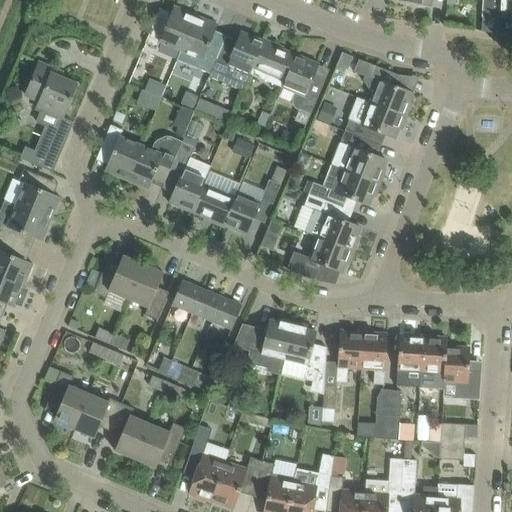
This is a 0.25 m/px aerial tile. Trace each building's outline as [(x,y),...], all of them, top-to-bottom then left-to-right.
[(482,16),(481,31),(497,32),(498,17),(511,18),(511,0),(497,0),(497,17),(482,16)] [(151,28),(145,43),(157,48),(160,42),(181,51),(196,15),(173,6),(162,33),(151,28)] [(196,15),(181,51),(177,60),(210,74),(214,64),(217,56),(206,51),(218,25),(196,15)] [(262,40),(241,31),(236,44),(226,68),(214,64),(210,74),(209,77),(242,91),(252,68),(251,68),(263,41),(262,40)] [(283,49),(284,47),(263,39),(262,40),(263,41),(251,68),(252,68),(284,82),(285,82),(296,55),(283,49)] [(342,53),(338,63),(346,66),(350,56),(342,53)] [(318,64),(296,55),(285,82),(284,82),(282,88),(294,93),(292,97),(292,100),(292,105),(295,108),(299,110),(310,115),(325,79),(314,74),(318,64)] [(358,59),(354,72),(364,76),(363,80),(368,88),(374,91),(370,102),(406,117),(411,104),(409,103),(413,93),(394,86),(398,75),(358,59)] [(21,159),(34,164),(52,172),(69,133),(64,131),(69,120),(63,118),(77,84),(52,74),(54,69),(39,63),(25,95),(44,103),(36,121),(45,125),(34,152),(26,148),(21,159)] [(198,97),(185,92),(180,104),(192,110),(198,97)] [(197,99),(195,108),(226,116),(229,107),(197,99)] [(323,101),(316,117),(329,123),(336,106),(323,101)] [(406,117),(370,102),(361,125),(395,138),(399,129),(401,130),(406,117)] [(124,114),(115,110),(111,118),(120,122),(124,114)] [(349,119),(345,131),(353,134),(357,123),(349,119)] [(111,125),(105,139),(116,144),(104,171),(126,180),(141,145),(120,136),(123,130),(111,125)] [(184,130),(176,127),(173,134),(181,137),(184,130)] [(225,138),(231,140),(235,131),(229,128),(225,138)] [(187,130),(183,138),(194,142),(197,135),(187,130)] [(279,142),(291,147),(296,135),(284,130),(279,142)] [(345,131),(340,143),(348,146),(353,134),(345,131)] [(169,171),(181,142),(169,137),(165,137),(157,139),(154,142),(151,149),(141,145),(126,180),(149,190),(160,163),(171,167),(169,171)] [(253,144),(236,137),(231,151),(248,158),(253,144)] [(169,203),(191,212),(205,179),(210,166),(190,157),(196,143),(194,142),(183,138),(181,142),(169,171),(181,175),(169,203)] [(352,147),(343,169),(380,184),(385,171),(383,170),(387,160),(352,147)] [(4,199),(15,204),(51,219),(60,197),(33,186),(38,175),(24,169),(19,180),(13,177),(4,199)] [(271,181),(275,182),(281,184),(285,174),(275,169),(271,180),(271,181)] [(375,197),(380,184),(343,169),(338,182),(333,179),(330,189),(313,182),(308,194),(326,201),(343,208),(347,197),(369,205),(373,196),(375,197)] [(205,179),(191,212),(204,218),(204,219),(224,228),(238,193),(238,192),(235,198),(203,184),(205,179)] [(253,219),(264,223),(281,184),(275,182),(271,181),(271,180),(269,180),(260,202),(238,193),(224,228),(225,226),(246,235),(253,219)] [(326,201),(308,194),(304,206),(314,210),(305,231),(317,236),(354,251),(359,238),(357,237),(361,228),(338,219),(343,208),(326,201)] [(0,222),(0,237),(10,241),(15,230),(42,241),(51,219),(15,204),(7,226),(0,222)] [(272,219),(267,230),(277,235),(282,223),(272,219)] [(267,230),(261,245),(272,250),(279,235),(277,235),(267,230)] [(309,258),(293,252),(286,269),(313,280),(320,263),(343,272),(347,263),(349,264),(354,251),(317,236),(309,258)] [(0,276),(23,286),(32,263),(6,252),(10,241),(0,237),(0,276)] [(93,293),(106,298),(109,291),(128,299),(143,264),(123,255),(116,270),(105,265),(93,293)] [(143,264),(128,299),(148,307),(145,314),(157,320),(161,311),(169,292),(157,287),(163,273),(143,264)] [(0,302),(14,308),(16,303),(21,306),(28,290),(22,288),(23,286),(0,276),(0,302)] [(182,281),(174,299),(172,305),(192,313),(202,289),(182,281)] [(202,289),(192,313),(211,321),(222,297),(202,289)] [(222,297),(211,321),(231,330),(241,305),(222,297)] [(254,327),(244,349),(249,351),(246,363),(268,368),(267,372),(280,375),(294,322),(280,318),(279,322),(269,320),(267,330),(254,327)] [(308,325),(294,322),(280,375),(282,375),(283,374),(313,381),(311,387),(324,390),(324,385),(325,375),(326,347),(313,344),(316,332),(307,329),(308,325)] [(99,328),(94,338),(110,345),(115,334),(99,328)] [(348,367),(361,368),(363,334),(339,332),(336,382),(347,382),(348,367)] [(115,334),(110,345),(126,351),(130,341),(115,334)] [(363,334),(361,368),(374,369),(373,384),(384,385),(387,335),(363,334)] [(408,370),(421,371),(423,337),(399,336),(396,386),(407,386),(408,370)] [(423,337),(421,371),(434,372),(433,388),(444,389),(444,381),(446,348),(447,348),(447,339),(423,337)] [(108,348),(93,342),(88,353),(103,359),(108,348)] [(108,348),(103,359),(120,365),(124,355),(108,348)] [(444,381),(457,382),(456,398),(467,399),(470,349),(447,348),(446,348),(444,381)] [(167,374),(172,361),(163,357),(158,370),(167,374)] [(178,378),(186,382),(191,369),(183,365),(178,378)] [(198,372),(191,369),(186,382),(193,385),(198,372)] [(54,420),(74,429),(89,394),(69,386),(73,376),(61,371),(55,385),(45,408),(57,413),(54,420)] [(148,386),(163,392),(167,382),(152,375),(148,386)] [(167,382),(163,392),(179,398),(183,388),(167,382)] [(335,410),(336,386),(324,385),(324,390),(322,421),(332,422),(333,410),(335,410)] [(377,397),(376,414),(374,438),(386,439),(390,389),(382,388),(377,397)] [(390,389),(386,439),(398,440),(400,415),(401,399),(398,390),(390,389)] [(89,394),(74,429),(95,437),(99,426),(110,431),(122,403),(110,398),(108,402),(89,394)] [(244,398),(230,394),(225,405),(239,410),(244,398)] [(122,403),(110,431),(121,436),(115,450),(135,459),(150,424),(130,416),(133,408),(122,403)] [(241,412),(238,421),(271,428),(273,419),(241,412)] [(150,424),(135,459),(155,468),(159,460),(170,465),(186,428),(173,423),(169,432),(150,424)] [(429,442),(440,442),(441,424),(430,423),(429,442)] [(442,423),(441,435),(465,437),(466,425),(442,423)] [(204,452),(212,430),(199,425),(191,448),(204,452)] [(441,435),(440,447),(464,448),(465,437),(441,435)] [(403,460),(401,491),(414,492),(416,460),(410,460),(412,440),(405,440),(403,460)] [(255,445),(250,457),(247,467),(259,471),(262,461),(265,449),(255,445)] [(440,447),(440,450),(440,459),(463,460),(464,454),(464,448),(440,447)] [(334,456),(323,454),(319,472),(331,474),(332,466),(334,456)] [(189,492),(211,500),(224,463),(202,455),(189,492)] [(388,490),(401,491),(403,460),(390,459),(388,490)] [(262,461),(259,471),(272,474),(274,464),(262,461)] [(224,463),(211,500),(234,508),(247,471),(224,463)] [(331,474),(330,486),(342,487),(343,477),(341,477),(341,468),(332,466),(331,474)] [(263,511),(287,511),(295,476),(294,476),(293,482),(270,477),(263,511)] [(295,476),(287,511),(312,511),(317,487),(306,485),(307,478),(295,476)] [(366,480),(365,493),(363,511),(387,511),(389,494),(387,494),(388,481),(366,480)] [(437,487),(435,511),(471,511),(474,485),(457,484),(456,499),(437,497),(438,487),(437,487)] [(422,486),(422,496),(413,496),(411,511),(435,511),(437,487),(422,486)] [(339,511),(363,511),(365,493),(341,491),(339,511)]
